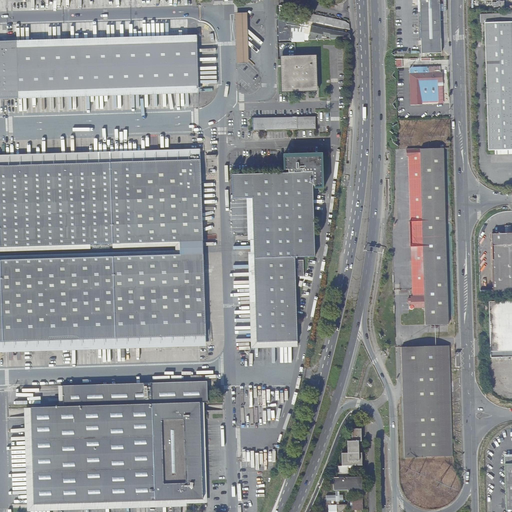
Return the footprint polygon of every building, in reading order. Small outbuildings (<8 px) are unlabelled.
[(440,0),(420,0),(422,54),(442,53),(440,0)] [(235,13),(237,63),(249,63),(247,13),(235,13)] [(280,14),(279,19),(296,23),(299,24),(300,19),(280,14)] [(511,16),(485,17),(486,22),(486,23),(490,151),(497,150),(511,149),(511,16)] [(278,19),(279,41),(291,40),(291,30),(291,27),(296,27),(296,23),(279,19),(278,19)] [(304,38),(303,40),(349,39),(349,36),(348,34),(349,30),(327,25),(327,23),(325,22),(325,25),(306,21),(305,25),(306,25),(305,33),(304,36),(304,38)] [(291,27),(291,30),(304,36),(305,33),(291,27)] [(0,103),(8,103),(23,103),(59,102),(94,101),(122,100),(139,100),(184,98),(203,98),(200,37),(187,37),(133,39),(106,40),(75,41),(57,42),(44,42),(21,43),(5,44),(0,43),(0,103)] [(280,56),(282,93),(318,91),(317,55),(280,56)] [(440,66),(409,67),(410,105),(438,104),(438,102),(443,102),(442,72),(440,72),(440,66)] [(253,118),(253,130),(286,130),(298,130),(298,129),(316,129),(316,117),(253,118)] [(444,145),(438,145),(435,145),(401,147),(401,155),(407,154),(409,219),(420,219),(421,244),(410,244),(412,294),(412,297),(411,297),(411,302),(411,303),(411,305),(411,308),(412,307),(414,307),(414,306),(426,306),(426,325),(450,324),(444,145)] [(0,353),(6,353),(71,351),(116,350),(199,348),(209,348),(206,265),(205,240),(204,205),(203,182),(202,150),(68,154),(15,156),(0,156),(0,353)] [(252,198),(257,342),(297,341),(298,341),(295,257),(315,257),(313,186),(314,186),(314,187),(322,187),(321,156),(285,158),(285,170),(288,170),(288,173),(232,174),(232,199),(247,199),(252,198)] [(298,347),(297,341),(257,342),(252,198),(247,199),(248,240),(250,240),(251,252),(248,252),(250,304),(251,348),(298,347)] [(409,219),(410,244),(421,244),(420,219),(409,219)] [(511,233),(492,234),(493,290),(486,290),(486,295),(511,293),(511,233)] [(490,358),(511,357),(511,300),(488,301),(490,358)] [(406,457),(454,456),(450,346),(403,347),(406,457)] [(59,406),(31,407),(31,408),(34,504),(107,502),(107,506),(141,505),(141,501),(186,499),(186,502),(191,501),(191,499),(196,499),(196,500),(203,500),(200,403),(204,403),(208,402),(207,381),(143,383),(144,398),(110,399),(110,405),(96,405),(96,384),(63,386),(63,406),(59,406)] [(143,383),(96,384),(96,405),(110,405),(110,399),(144,398),(143,383)] [(34,504),(31,408),(24,408),(24,417),(26,472),(27,511),(59,511),(147,508),(180,507),(186,507),(186,504),(207,503),(204,403),(200,403),(203,500),(196,500),(196,499),(191,499),(191,501),(186,502),(186,499),(141,501),(141,505),(107,506),(107,502),(34,504)] [(359,441),(362,441),(361,428),(351,429),(352,441),(359,441)] [(341,453),(342,466),(362,465),(362,453),(359,453),(359,448),(359,445),(359,441),(352,441),(347,441),(348,453),(341,453)] [(326,495),(326,501),(321,511),(336,511),(337,510),(342,510),(344,504),(339,505),(339,501),(343,500),(343,495),(339,495),(339,490),(362,490),(362,477),(333,477),(334,491),(336,490),(336,495),(326,495)] [(337,510),(336,511),(340,511),(345,509),(348,504),(350,500),(349,500),(347,504),(344,504),(342,510),(337,510)] [(350,500),(350,510),(363,509),(363,500),(350,500)]
